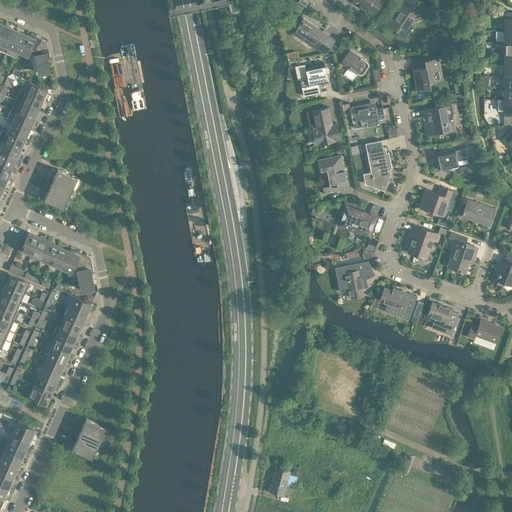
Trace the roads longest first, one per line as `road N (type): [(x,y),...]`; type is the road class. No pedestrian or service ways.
road 1 (secondary): [(229,511),(244,304),(188,0)]
road 2 (residential): [(511,306),(428,286),(392,261),(386,237),(411,165),(400,99),(374,38),(328,11),(327,0)]
road 3 (residential): [(18,511),(109,308),(96,245),(16,208)]
road 4 (residential): [(16,208),(63,94),(48,28),(0,7)]
